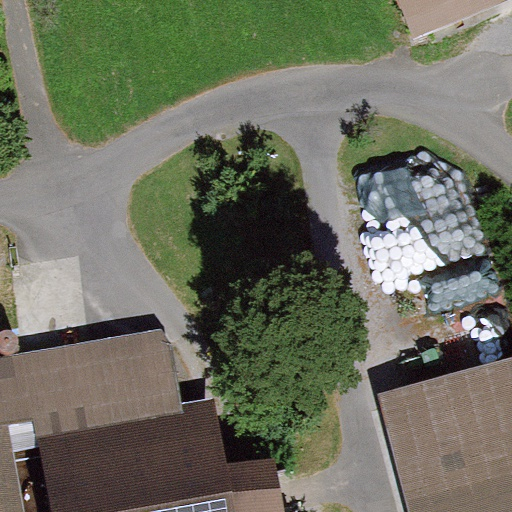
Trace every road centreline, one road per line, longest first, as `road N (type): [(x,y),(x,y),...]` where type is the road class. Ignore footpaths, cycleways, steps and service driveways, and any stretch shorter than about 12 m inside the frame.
road 1 (track): [(0,195),(64,186),(144,128),(287,90),(430,86),(511,70)]
road 2 (track): [(315,90),(341,321),(381,511)]
